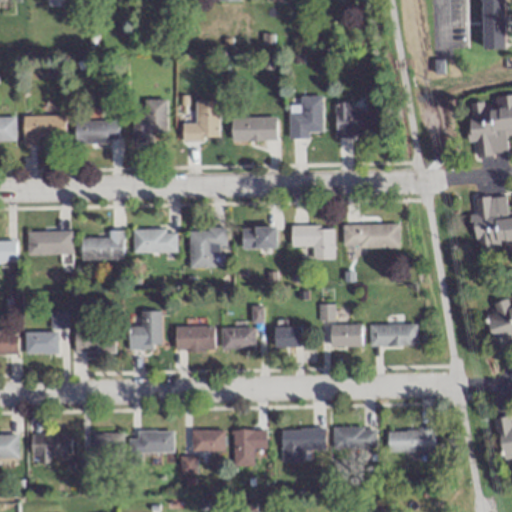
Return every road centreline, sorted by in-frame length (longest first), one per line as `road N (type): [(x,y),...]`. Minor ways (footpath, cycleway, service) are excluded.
road 1 (residential): [(456,385),(0,394)]
road 2 (residential): [(0,189),(442,180)]
